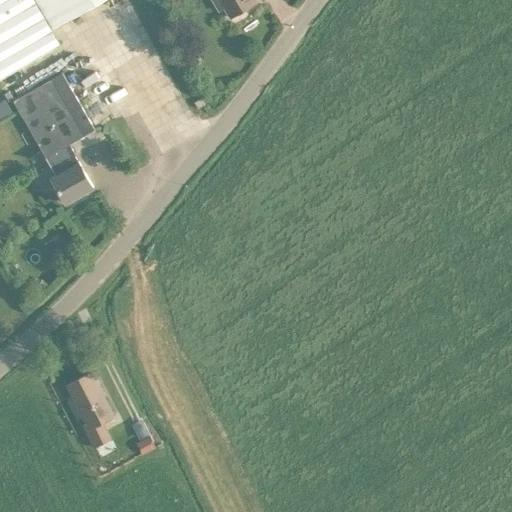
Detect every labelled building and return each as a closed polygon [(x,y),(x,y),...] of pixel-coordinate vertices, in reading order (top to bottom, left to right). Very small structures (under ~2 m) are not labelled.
[(0,0),(0,73),(58,41),(49,25),(50,25),(35,0),(0,0)] [(35,0),(50,25),(92,0),(35,0)] [(210,0),(216,9),(222,6),(228,15),(253,0),(210,0)] [(37,142),(44,155),(67,142),(92,127),(75,97),(59,70),(11,98),(26,125),(37,142)] [(83,172),(75,159),(72,153),(73,152),(67,142),(44,155),(53,171),(48,175),(64,201),(91,185),(83,172)] [(9,263),(3,266),(7,275),(14,271),(9,263)] [(82,428),(90,445),(108,437),(100,420),(112,414),(90,370),(64,384),(86,426),(82,428)] [(147,435),(134,442),(139,451),(152,444),(147,435)]
